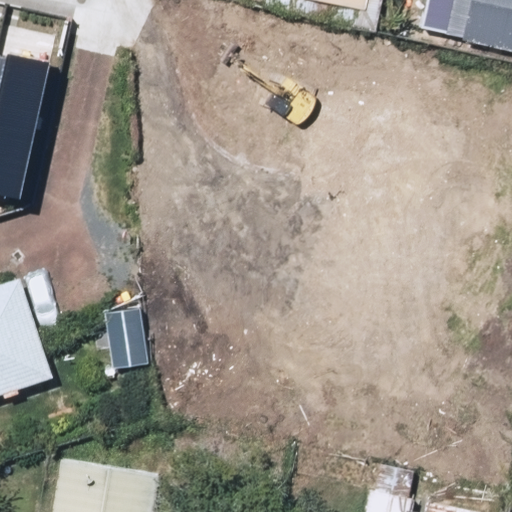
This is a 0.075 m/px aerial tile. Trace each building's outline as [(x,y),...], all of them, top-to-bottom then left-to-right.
[(511,0),(447,0),(440,33),(511,50),(511,0)] [(0,195),(30,203),(63,77),(0,61),(0,195)] [(463,117),(348,91),(289,353),(407,380),(442,228),(487,238),(496,198),(447,187),(463,117)] [(0,396),(52,380),(19,278),(0,284),(0,396)] [(155,511),(161,466),(58,453),(50,511),(155,511)] [(423,466),(377,455),(363,511),(491,511),(492,511),(416,493),(423,466)]
